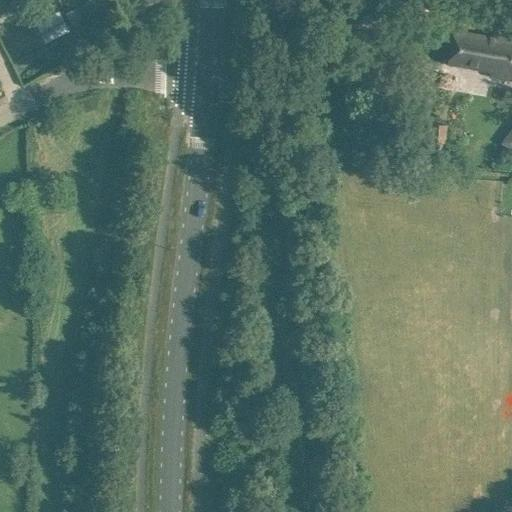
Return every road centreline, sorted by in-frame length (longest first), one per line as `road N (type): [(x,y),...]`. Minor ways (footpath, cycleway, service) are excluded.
road 1 (secondary): [(171,511),(180,318),(206,78)]
road 2 (unclassified): [(206,78),(98,74),(0,116)]
